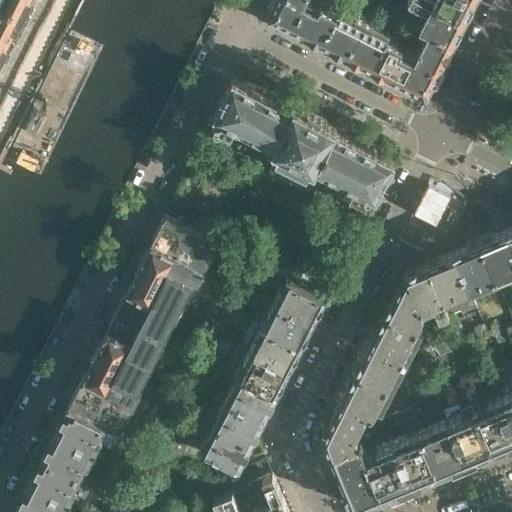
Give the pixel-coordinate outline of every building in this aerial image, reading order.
[(0,0),(0,55),(16,24),(23,10),(2,0),(0,0)] [(2,0),(23,10),(27,0),(2,0)] [(306,1),(305,0),(271,0),(268,8),(270,14),(293,26),(306,1)] [(466,15),(435,0),(410,0),(419,4),(429,7),(421,24),(430,28),(454,40),(466,15)] [(435,0),(466,15),(473,0),(435,0)] [(323,41),(339,11),(325,4),(323,9),(306,1),(293,26),(323,41)] [(348,54),(367,17),(357,12),(354,17),(340,9),(339,11),(323,41),(348,54)] [(373,66),(389,36),(389,34),(374,27),(377,22),(367,17),(348,54),(373,66)] [(429,89),(454,40),(430,28),(416,56),(403,81),(423,91),(428,89),(429,89)] [(403,81),(416,56),(399,48),(401,43),(389,36),(373,66),(403,81)] [(367,145),(335,129),(337,125),(325,119),(327,116),(307,106),(306,107),(305,109),(294,104),(292,107),(233,77),(215,113),(274,143),(272,146),(278,149),(276,154),(277,154),(269,170),(298,185),(306,169),(307,169),(309,165),(315,168),(317,165),(376,194),(394,158),(374,148),(367,145)] [(213,236),(186,222),(166,212),(165,213),(152,239),(153,243),(155,244),(150,253),(148,252),(144,254),(134,274),(134,275),(128,288),(127,289),(126,288),(117,306),(118,307),(166,331),(192,278),(198,281),(201,274),(215,281),(233,246),(213,236)] [(511,239),(506,226),(480,237),(495,273),(506,268),(508,273),(511,271),(511,239)] [(495,273),(480,237),(454,249),(470,289),(486,282),(484,277),(495,273)] [(470,289),(454,249),(427,260),(442,295),(453,291),(455,295),(470,289)] [(448,310),(442,295),(427,260),(406,268),(421,304),(434,299),(440,313),(448,310)] [(421,304),(406,268),(405,269),(385,308),(417,324),(421,315),(420,313),(423,307),(421,304)] [(314,316),(326,293),(290,275),(285,286),(281,283),(274,296),(314,316)] [(302,340),(314,316),(274,296),(266,312),(271,314),(267,322),(302,340)] [(482,315),(477,305),(470,308),(474,319),(482,315)] [(138,385),(166,331),(118,307),(117,308),(108,326),(108,327),(102,340),(100,341),(90,360),(90,361),(92,365),(94,366),(89,375),(87,374),(83,375),(82,375),(69,401),(69,403),(102,420),(120,429),(141,386),(138,385)] [(402,354),(417,324),(385,308),(370,338),(402,354)] [(302,340),(267,322),(254,316),(242,339),(250,343),(290,363),(302,340)] [(484,349),(511,337),(506,326),(479,337),(484,349)] [(463,344),(458,332),(444,338),(452,349),(463,344)] [(456,360),(484,349),(479,337),(463,344),(452,349),(451,349),(456,360)] [(387,384),(402,354),(370,338),(355,368),(387,384)] [(277,389),(290,363),(250,343),(243,358),(247,360),(242,371),(244,372),(277,389)] [(441,353),(434,344),(427,359),(441,353)] [(428,372),(456,360),(451,349),(441,353),(427,359),(423,361),(428,372)] [(376,405),(387,384),(355,368),(341,397),(365,409),(376,405)] [(265,414),(277,389),(244,372),(238,383),(233,380),(226,394),(265,414)] [(445,413),(439,398),(432,381),(405,393),(410,404),(413,413),(422,434),(438,472),(465,460),(447,416),(445,413)] [(511,389),(502,393),(511,416),(511,389)] [(511,440),(511,416),(502,393),(489,399),(492,405),(477,411),(493,449),(511,440)] [(252,438),(265,414),(226,394),(218,408),(224,410),(218,421),(252,438)] [(453,409),(447,394),(439,398),(445,413),(453,409)] [(355,429),(365,409),(341,397),(322,434),(329,452),(359,439),(355,429)] [(102,420),(69,403),(56,428),(95,448),(102,433),(97,430),(102,420)] [(413,413),(410,404),(392,412),(396,421),(413,413)] [(493,449),(477,411),(464,416),(462,410),(447,416),(465,460),(493,449)] [(396,421),(392,412),(375,419),(376,420),(379,428),(396,421)] [(379,428),(376,420),(369,433),(379,428)] [(239,464),(252,438),(218,421),(213,432),(207,429),(200,444),(239,464)] [(89,460),(95,448),(56,428),(43,453),(76,470),(80,472),(90,471),(94,463),(89,460)] [(438,472),(422,434),(408,440),(406,433),(391,439),(410,484),(438,472)] [(382,495),(367,457),(360,439),(359,439),(329,452),(350,502),(351,502),(358,505),(382,495)] [(410,484),(391,439),(377,445),(380,452),(367,457),(382,495),(410,484)] [(71,480),(76,470),(43,453),(31,478),(70,498),(77,483),(71,480)] [(290,511),(273,471),(248,481),(259,506),(261,511),(290,511)] [(61,511),(62,511),(70,498),(31,478),(18,504),(34,511),(55,511),(56,510),(61,511)] [(261,511),(259,506),(248,511),(241,507),(229,479),(220,483),(232,511),(261,511)] [(232,511),(220,483),(219,481),(210,485),(220,511),(232,511)]
